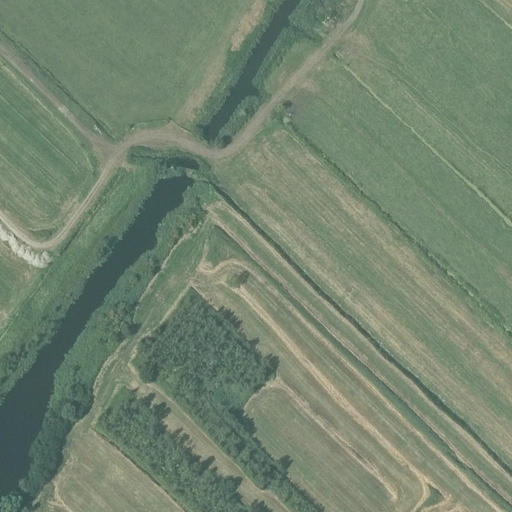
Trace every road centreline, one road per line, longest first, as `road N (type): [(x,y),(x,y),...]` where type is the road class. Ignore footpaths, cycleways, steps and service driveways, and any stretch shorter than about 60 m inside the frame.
road 1 (track): [(0,218),(22,241),(44,248),(127,143),(173,138)]
road 2 (track): [(260,118),(321,51),(348,0)]
